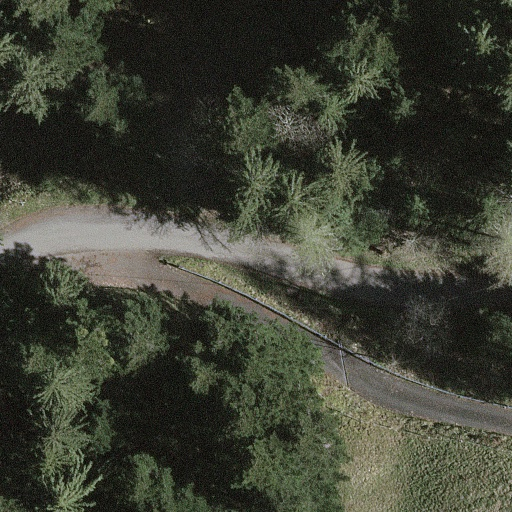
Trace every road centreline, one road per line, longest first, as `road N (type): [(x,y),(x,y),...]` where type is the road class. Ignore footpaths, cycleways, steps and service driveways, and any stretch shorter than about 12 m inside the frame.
road 1 (residential): [(511,421),(414,398),(195,286),(177,232)]
road 2 (unclassified): [(177,232),(371,290),(445,292),(511,269)]
road 3 (unclassified): [(0,246),(100,227),(177,232)]
